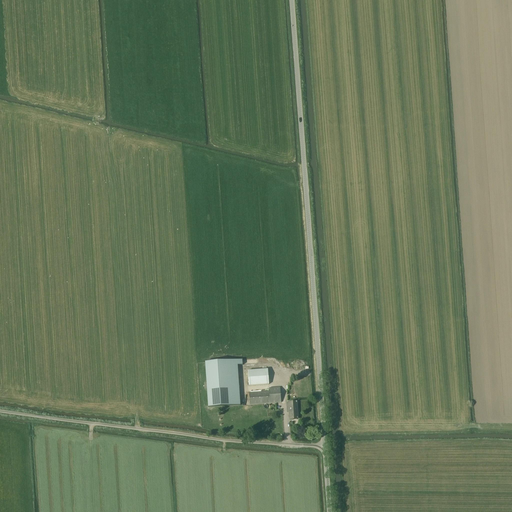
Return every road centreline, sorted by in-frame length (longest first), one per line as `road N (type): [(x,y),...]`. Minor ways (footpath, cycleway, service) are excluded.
road 1 (unclassified): [(323,446),(290,0)]
road 2 (unclassified): [(323,446),(0,412)]
